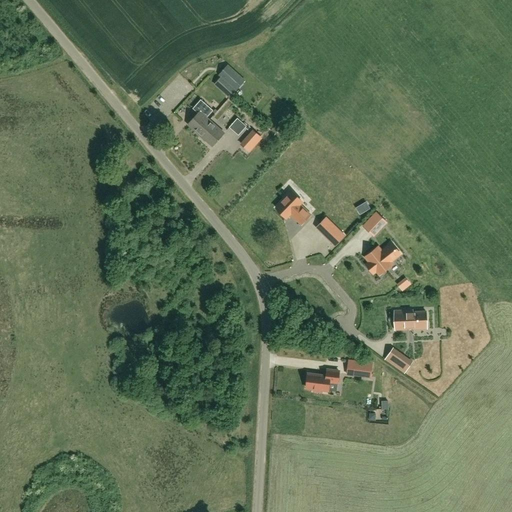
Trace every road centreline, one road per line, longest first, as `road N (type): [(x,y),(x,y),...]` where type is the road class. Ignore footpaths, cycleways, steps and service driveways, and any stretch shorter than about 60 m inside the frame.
road 1 (unclassified): [(258,283),(29,0)]
road 2 (unclassified): [(257,511),(266,335),(258,283)]
road 3 (residential): [(258,283),(322,271),(352,308),(341,326)]
